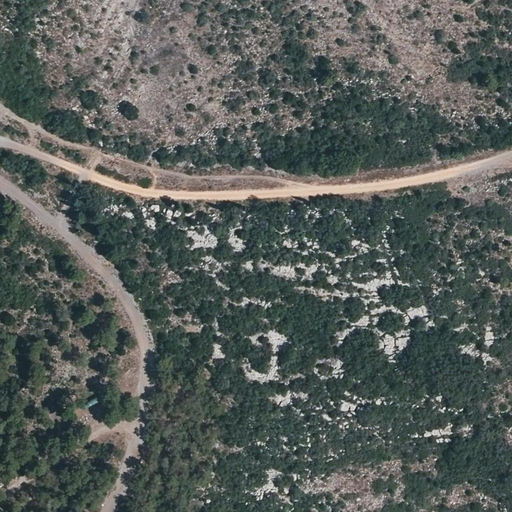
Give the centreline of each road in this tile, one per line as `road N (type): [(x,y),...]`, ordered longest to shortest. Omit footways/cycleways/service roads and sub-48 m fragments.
road 1 (track): [(511,155),(401,185),(309,195),(149,194),(0,142)]
road 2 (track): [(0,183),(102,276),(144,355),(139,417),(109,511)]
road 3 (track): [(0,496),(82,429),(135,432)]
